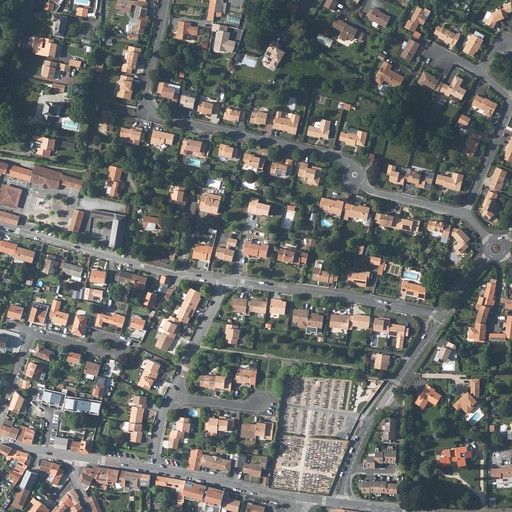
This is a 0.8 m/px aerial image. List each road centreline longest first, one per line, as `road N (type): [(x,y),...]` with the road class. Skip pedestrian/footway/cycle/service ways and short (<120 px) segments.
road 1 (residential): [(165,0),(145,91),(150,111),(332,155),(373,191),(464,213)]
road 2 (residential): [(0,224),(225,281)]
road 3 (residential): [(442,315),(225,281)]
road 4 (residential): [(480,72),(510,107),(464,213)]
road 5 (tertiary): [(297,497),(152,468)]
road 6 (residential): [(347,467),(398,471),(401,411),(386,398)]
road 7 (residential): [(172,396),(225,281)]
